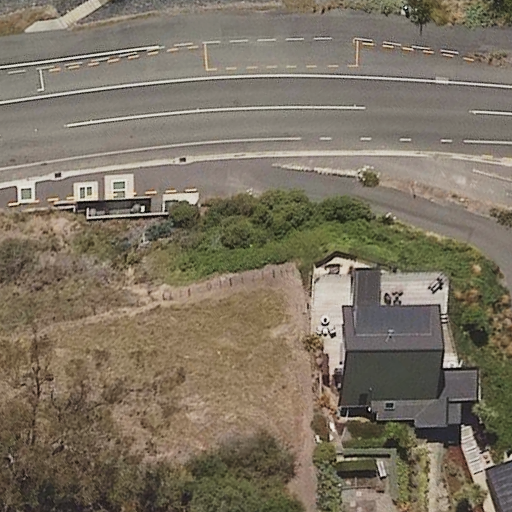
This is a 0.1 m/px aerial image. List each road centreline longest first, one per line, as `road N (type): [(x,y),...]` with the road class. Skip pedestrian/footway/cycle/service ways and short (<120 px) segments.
road 1 (secondary): [(367,109),(213,110),(0,134)]
road 2 (unclassified): [(367,109),(396,156),(511,194)]
road 3 (secondary): [(511,113),(367,109)]
